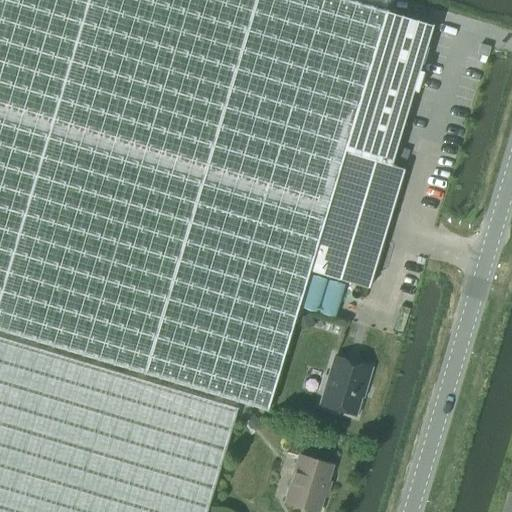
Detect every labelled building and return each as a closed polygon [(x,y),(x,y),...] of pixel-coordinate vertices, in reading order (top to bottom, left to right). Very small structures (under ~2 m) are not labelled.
[(0,0),(0,329),(266,409),(308,270),(345,152),(374,160),(389,164),(412,90),(416,92),(422,71),(418,70),(431,25),(385,11),(348,0),(0,0)] [(477,53),(486,56),(489,46),(480,43),(477,53)] [(345,152),(308,270),(368,288),(403,168),(389,164),(374,160),(345,152)] [(341,281),(332,313),(360,323),(369,290),(341,281)] [(205,511),(237,408),(0,336),(0,511),(205,511)] [(355,414),(369,366),(335,356),(320,404),(355,414)] [(322,494),(326,495),(330,482),(326,481),(331,465),(298,455),(284,501),(317,511),(322,494)]
